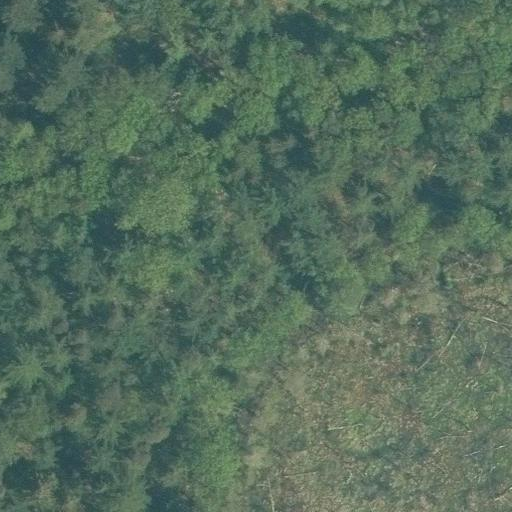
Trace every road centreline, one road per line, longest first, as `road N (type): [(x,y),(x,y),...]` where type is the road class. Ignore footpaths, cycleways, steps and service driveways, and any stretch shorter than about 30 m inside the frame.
road 1 (track): [(0,170),(511,50)]
road 2 (track): [(146,137),(116,0)]
